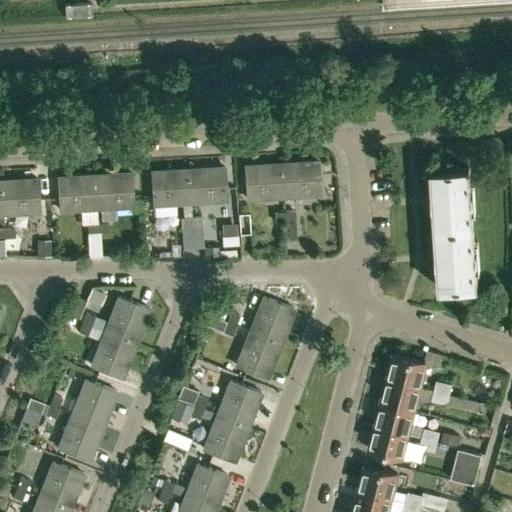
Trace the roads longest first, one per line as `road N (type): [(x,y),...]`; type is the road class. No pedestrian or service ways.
road 1 (residential): [(0,151),(354,130)]
road 2 (residential): [(245,511),(340,272)]
road 3 (residential): [(97,511),(180,304),(182,271)]
road 4 (residential): [(314,511),(362,310)]
road 5 (residential): [(182,271),(340,272)]
road 6 (residential): [(354,130),(511,114)]
road 7 (residential): [(511,356),(362,310)]
road 8 (residential): [(38,271),(182,271)]
road 9 (residential): [(364,271),(354,130)]
road 10 (residential): [(0,389),(38,271)]
